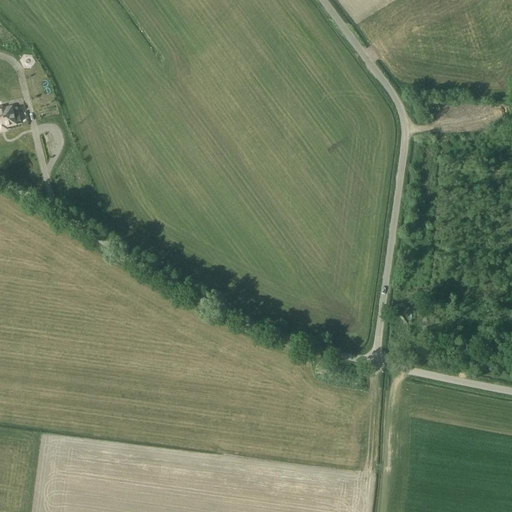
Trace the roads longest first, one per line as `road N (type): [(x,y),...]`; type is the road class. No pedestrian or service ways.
road 1 (unclassified): [(376,364),(231,318),(0,181)]
road 2 (unclassified): [(376,364),(406,118),(323,0)]
road 3 (unclassified): [(511,391),(376,364)]
